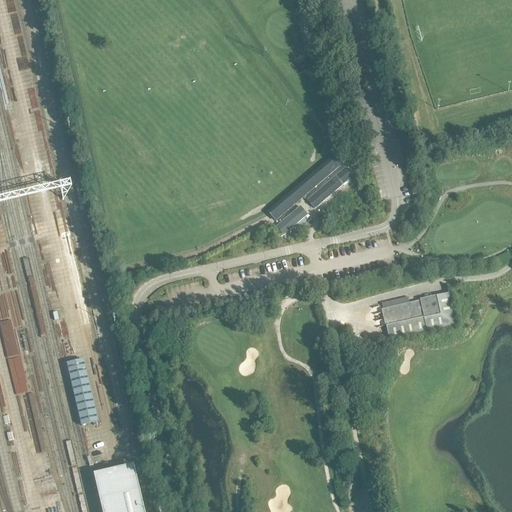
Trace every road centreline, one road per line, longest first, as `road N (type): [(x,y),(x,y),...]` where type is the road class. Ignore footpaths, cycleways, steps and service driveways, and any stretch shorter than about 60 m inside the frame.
road 1 (unknown): [(25,0),(130,455),(114,449),(96,392),(0,0)]
road 2 (unclassified): [(183,511),(136,312),(146,294),(160,283),(387,229),(400,214),(401,188),(347,0)]
